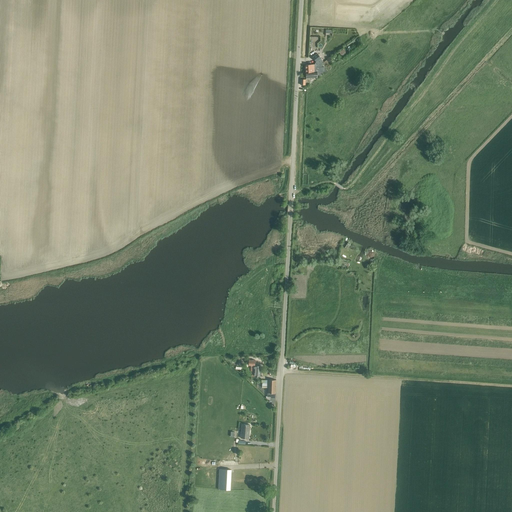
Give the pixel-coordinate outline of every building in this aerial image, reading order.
[(306,65),(305,66),(306,68),(306,73),(316,72),(315,70),(315,68),(322,63),(324,62),(321,58),(317,53),(313,57),(316,62),(315,63),(315,64),(306,65)] [(316,72),(306,73),(306,76),(306,78),(317,77),(317,75),(319,75),(324,70),(324,68),(324,66),(324,65),(322,63),(315,68),(315,70),(316,72)] [(248,360),(248,365),(250,365),(250,371),(251,371),(251,376),(260,376),(260,366),(255,365),(255,360),(248,360)] [(276,393),(276,380),(268,379),(268,380),(268,388),(267,397),(276,397),(276,393)] [(241,438),(249,439),(250,425),(242,424),(241,438)] [(219,489),(230,490),(231,470),(220,469),(219,489)]
